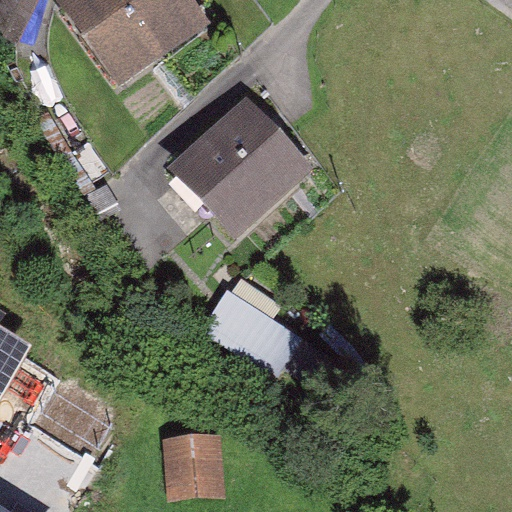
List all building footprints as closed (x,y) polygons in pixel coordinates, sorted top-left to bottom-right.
[(196,36),(167,0),(95,0),(65,24),(120,95),(196,36)] [(300,181),(246,128),(183,192),(237,245),(300,181)] [(281,389),(308,338),(233,299),(206,350),(281,389)] [(0,472),(54,382),(0,349),(0,472)] [(216,499),(214,456),(170,458),(172,502),(216,499)]
